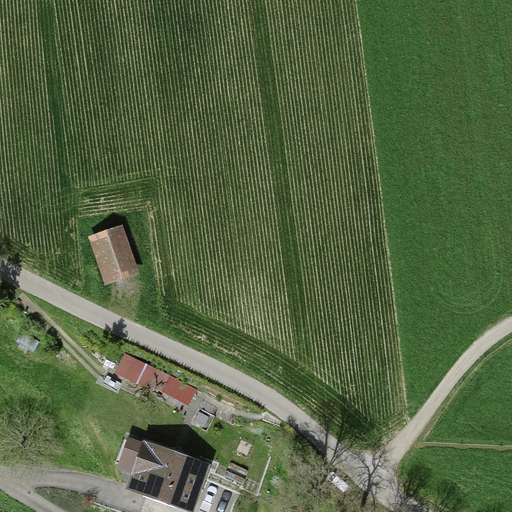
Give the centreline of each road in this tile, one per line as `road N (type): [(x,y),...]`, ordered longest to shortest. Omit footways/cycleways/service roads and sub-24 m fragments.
road 1 (unclassified): [(427,511),(247,389),(0,270)]
road 2 (track): [(511,322),(480,338),(376,477)]
